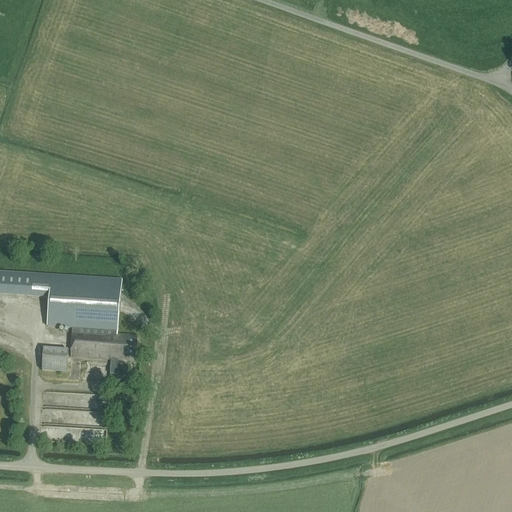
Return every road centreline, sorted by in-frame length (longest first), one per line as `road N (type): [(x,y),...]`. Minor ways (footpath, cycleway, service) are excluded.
road 1 (unclassified): [(0,471),(223,474),(292,467),(511,405)]
road 2 (unclassified): [(511,91),(261,0)]
